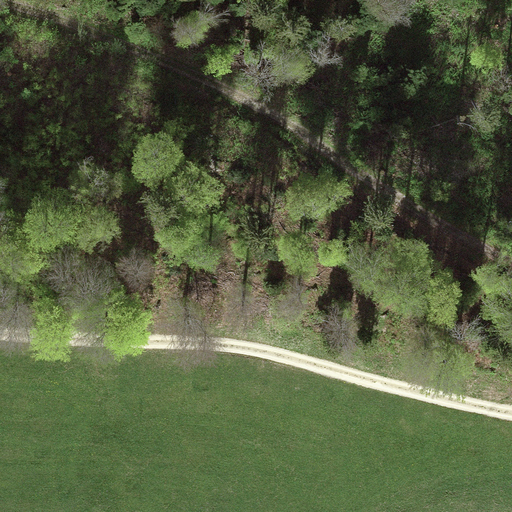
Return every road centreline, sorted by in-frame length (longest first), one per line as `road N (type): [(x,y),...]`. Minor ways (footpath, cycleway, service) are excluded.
road 1 (track): [(0,6),(106,39),(255,107),(417,215),(511,264)]
road 2 (track): [(511,415),(198,342),(0,327)]
